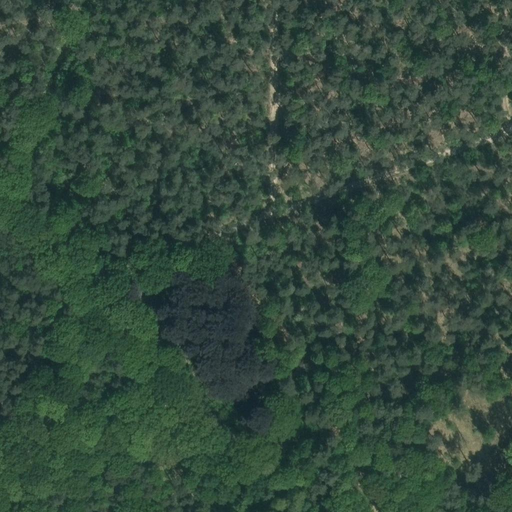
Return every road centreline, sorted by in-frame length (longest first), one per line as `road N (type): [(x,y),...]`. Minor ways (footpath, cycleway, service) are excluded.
road 1 (tertiary): [(289,511),(236,440),(0,171)]
road 2 (track): [(95,281),(511,135)]
road 3 (track): [(265,0),(266,223)]
road 4 (track): [(71,0),(0,164)]
road 5 (track): [(505,0),(502,139)]
